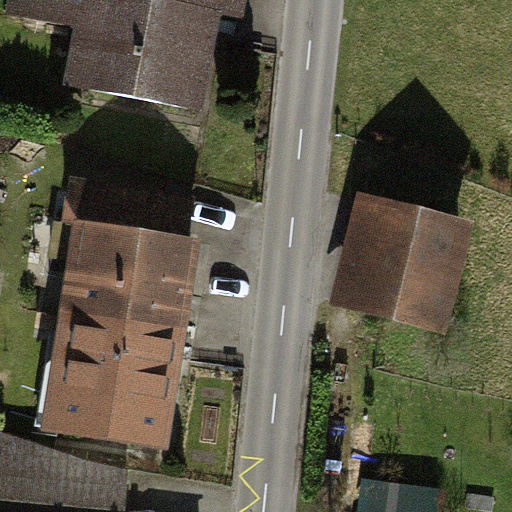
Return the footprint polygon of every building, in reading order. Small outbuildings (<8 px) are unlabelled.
[(28,0),(25,20),(89,32),(94,0),(171,0),(217,10),(219,0),(28,0)] [(198,111),(217,10),(171,0),(94,0),(89,32),(79,88),(198,111)] [(38,428),(159,446),(191,241),(169,237),(174,204),(75,188),(69,225),(90,228),(74,336),(52,332),(38,428)] [(437,326),(462,228),(383,208),(358,305),(437,326)] [(0,496),(32,498),(124,504),(126,471),(0,430),(0,496)]
